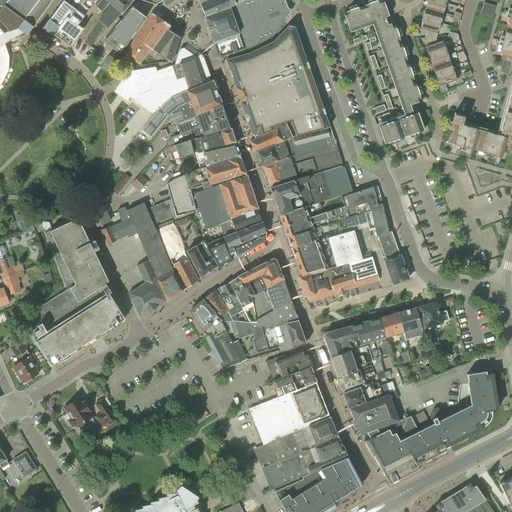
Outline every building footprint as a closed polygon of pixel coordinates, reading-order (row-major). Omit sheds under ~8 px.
[(0,0),(0,22),(4,28),(12,35),(17,28),(23,20),(16,15),(14,13),(15,12),(5,5),(8,0),(0,0)] [(8,0),(5,5),(15,12),(14,13),(16,15),(23,20),(24,21),(39,0),(8,0)] [(30,24),(33,27),(53,0),(39,0),(24,21),(22,23),(23,27),(30,24)] [(45,25),(42,28),(52,35),(52,34),(56,37),(70,47),(84,29),(81,26),(96,7),(101,0),(63,0),(62,1),(64,2),(61,6),(59,5),(59,6),(49,19),(45,25)] [(110,3),(112,5),(97,21),(84,43),(91,46),(104,25),(108,28),(121,13),(130,3),(126,0),(102,0),(96,7),(102,12),(110,3)] [(199,0),(207,16),(236,6),(235,4),(245,0),(199,0)] [(224,10),(207,16),(205,17),(206,19),(218,55),(221,57),(223,56),(223,57),(224,56),(225,56),(251,47),(259,43),(272,37),(284,20),(289,13),(291,10),(288,9),(285,0),(245,0),(235,4),(236,6),(224,10)] [(389,16),(382,0),(381,0),(343,13),(349,30),(389,16)] [(427,0),(427,1),(426,9),(443,13),(445,7),(447,7),(448,4),(432,0),(427,0)] [(494,6),(483,3),(480,14),(491,17),(492,14),(494,6)] [(107,44),(104,48),(111,53),(100,68),(110,74),(118,63),(115,60),(120,54),(147,16),(133,5),(104,42),(107,44)] [(424,16),(423,18),(442,24),(443,20),(442,20),(443,13),(426,9),(424,16)] [(167,30),(170,26),(152,14),(150,17),(125,54),(139,64),(150,48),(153,50),(167,30)] [(422,21),(421,29),(427,31),(425,38),(436,39),(440,26),(441,27),(442,24),(423,18),(422,21)] [(383,24),(382,21),(374,23),(407,117),(392,122),(389,113),(382,115),(385,125),(378,127),(384,144),(423,130),(418,116),(416,108),(414,104),(421,102),(393,23),(392,24),(391,21),(383,24)] [(249,54),(226,61),(230,70),(229,71),(230,72),(231,71),(233,75),(231,76),(231,77),(232,77),(244,113),(247,123),(251,134),(252,134),(253,137),(254,136),(255,138),(272,131),(271,128),(291,121),(296,136),(301,134),(301,135),(324,129),(329,127),(325,114),(323,108),(323,109),(309,68),(307,63),(294,27),(289,26),(288,26),(272,42),(249,54)] [(511,27),(506,26),(499,54),(502,55),(501,59),(503,60),(510,62),(507,74),(506,76),(507,76),(507,75),(510,76),(511,68),(511,27)] [(180,38),(167,30),(153,50),(169,61),(171,62),(176,47),(180,38)] [(451,37),(447,37),(450,44),(459,41),(457,35),(451,37)] [(436,39),(425,38),(428,46),(425,47),(428,54),(429,57),(448,51),(447,48),(445,48),(442,41),(437,43),(436,39)] [(128,102),(130,99),(133,101),(152,114),(162,106),(171,98),(187,91),(211,81),(206,69),(201,55),(184,48),(180,49),(175,65),(157,71),(155,67),(128,72),(114,92),(118,95),(128,102)] [(448,51),(429,57),(430,60),(432,67),(449,61),(447,55),(449,54),(448,51)] [(503,60),(500,72),(507,74),(510,62),(503,60)] [(435,73),(436,77),(455,70),(453,66),(451,67),(449,61),(432,67),(435,73)] [(455,70),(436,77),(437,79),(439,87),(456,81),(453,74),(456,73),(455,70)] [(168,116),(171,124),(221,105),(212,82),(211,82),(188,91),(178,96),(172,98),(161,107),(154,116),(142,131),(151,138),(167,117),(168,116)] [(164,146),(165,148),(186,141),(199,137),(203,135),(230,128),(221,105),(171,124),(171,125),(176,123),(180,134),(171,137),(164,146)] [(511,106),(508,106),(500,134),(511,137),(511,106)] [(449,145),(472,151),(478,130),(462,126),(465,116),(455,113),(453,120),(448,118),(447,122),(450,123),(448,131),(453,132),(449,145)] [(253,139),(249,141),(254,153),(257,151),(286,140),(296,136),(295,134),(291,136),(285,123),(276,128),(277,128),(272,131),(255,138),(253,139)] [(172,160),(195,153),(195,152),(208,149),(208,148),(235,143),(231,129),(199,138),(199,137),(186,141),(165,148),(168,154),(170,154),(172,160)] [(286,140),(257,151),(262,166),(289,158),(293,157),(336,145),(335,144),(325,147),(323,138),(327,137),(324,129),(301,135),(296,136),(286,140)] [(472,151),(489,156),(495,135),(478,130),(472,151)] [(495,135),(489,156),(501,159),(505,147),(509,148),(511,138),(511,137),(500,134),(500,136),(495,135)] [(195,152),(195,153),(197,160),(205,159),(207,166),(238,157),(239,157),(235,143),(208,148),(208,149),(195,152)] [(289,158),(262,166),(270,186),(342,164),(336,145),(293,157),(289,158)] [(167,184),(171,199),(175,216),(196,211),(190,189),(202,186),(203,187),(209,185),(246,174),(240,157),(239,157),(195,171),(173,180),(167,184)] [(278,213),(279,215),(319,202),(319,203),(351,192),(344,169),(340,167),(308,178),(307,176),(270,188),(278,213)] [(125,174),(111,191),(117,196),(130,178),(125,174)] [(148,181),(140,174),(131,184),(139,191),(148,181)] [(205,229),(219,224),(257,210),(257,208),(246,175),(193,194),(201,217),(196,219),(199,229),(204,227),(205,229)] [(309,218),(283,227),(287,237),(326,224),(326,225),(348,218),(346,211),(350,208),(376,200),(372,188),(352,194),(346,196),(341,198),(344,206),(309,218)] [(279,215),(283,227),(309,218),(308,213),(321,209),(319,203),(319,202),(279,215)] [(184,290),(183,290),(171,268),(156,233),(154,227),(146,209),(144,203),(127,211),(137,233),(131,236),(135,245),(141,242),(149,261),(166,301),(184,290)] [(165,220),(159,204),(149,208),(156,224),(165,220)] [(98,212),(97,213),(102,224),(110,220),(108,217),(104,208),(103,208),(102,205),(96,208),(98,212)] [(129,237),(131,236),(137,233),(127,211),(125,206),(117,210),(118,212),(120,217),(119,218),(121,223),(110,228),(110,226),(102,230),(108,244),(116,240),(115,239),(127,234),(129,237)] [(382,209),(371,212),(375,228),(374,228),(376,237),(378,237),(388,234),(382,209)] [(219,224),(223,236),(261,222),(257,210),(219,224)] [(371,212),(365,213),(369,229),(374,228),(375,228),(371,212)] [(326,224),(287,238),(291,248),(317,239),(317,238),(330,234),(367,223),(368,229),(369,229),(365,213),(348,218),(326,225),(326,224)] [(32,224),(28,214),(25,215),(27,220),(17,223),(21,234),(34,229),(32,224)] [(79,218),(46,234),(67,290),(22,319),(51,365),(125,318),(110,295),(112,294),(106,283),(109,281),(96,253),(100,251),(94,240),(90,242),(79,218)] [(176,222),(178,227),(188,223),(187,218),(176,222)] [(41,221),(32,224),(34,229),(35,234),(51,228),(49,222),(41,221)] [(233,248),(265,233),(261,222),(223,236),(224,237),(228,250),(233,247),(233,248)] [(291,248),(302,278),(327,270),(326,270),(362,260),(353,231),(324,239),(324,237),(317,239),(291,248)] [(265,233),(233,248),(237,256),(237,257),(262,244),(264,240),(265,233)] [(391,233),(388,234),(378,237),(386,259),(399,255),(393,239),(391,233)] [(232,258),(237,256),(233,248),(233,247),(228,250),(224,237),(223,237),(206,243),(209,251),(217,265),(218,268),(233,260),(232,258)] [(197,278),(187,258),(177,263),(166,241),(162,243),(171,266),(184,289),(189,286),(198,280),(197,278)] [(187,251),(200,276),(217,265),(209,251),(203,242),(187,251)] [(0,274),(2,279),(23,271),(20,265),(14,267),(13,266),(15,265),(12,256),(7,258),(3,246),(0,247),(0,274)] [(399,255),(386,259),(386,261),(384,262),(393,285),(409,279),(400,256),(399,256),(399,255)] [(327,270),(302,278),(298,278),(303,291),(305,297),(307,296),(309,300),(309,301),(345,291),(344,286),(347,285),(354,283),(377,276),(372,257),(362,260),(326,270),(327,270)] [(247,280),(255,296),(283,280),(276,260),(272,259),(245,273),(248,279),(247,280)] [(146,283),(129,293),(139,317),(140,317),(140,318),(141,318),(141,317),(149,312),(149,313),(157,308),(157,307),(166,301),(148,261),(143,263),(137,266),(146,283)] [(23,271),(2,279),(5,288),(3,288),(0,289),(0,306),(8,303),(5,295),(8,294),(8,296),(21,291),(18,283),(20,282),(18,278),(24,275),(23,271)] [(237,277),(229,283),(243,310),(249,322),(257,322),(256,320),(252,297),(255,296),(247,280),(248,279),(245,273),(237,277)] [(283,280),(255,296),(252,297),(256,320),(290,300),(283,280)] [(229,283),(216,290),(232,320),(238,321),(235,315),(243,310),(229,283)] [(204,298),(202,300),(218,317),(219,317),(222,322),(232,320),(216,290),(214,291),(204,298)] [(218,317),(202,300),(190,311),(207,336),(205,338),(212,351),(219,365),(221,369),(230,366),(242,362),(239,358),(240,358),(233,345),(230,339),(222,322),(219,317),(218,317)] [(257,322),(259,327),(273,327),(297,321),(290,300),(256,320),(257,322)] [(436,302),(417,307),(423,328),(442,323),(441,322),(448,320),(446,311),(439,313),(436,302)] [(403,311),(397,312),(403,332),(412,329),(414,338),(423,335),(421,327),(415,307),(413,308),(406,310),(403,311)] [(380,317),(379,317),(385,337),(403,332),(397,312),(391,314),(388,315),(380,317)] [(379,317),(349,326),(357,349),(367,346),(371,359),(377,380),(385,378),(379,357),(389,354),(390,353),(385,337),(379,317)] [(232,320),(222,322),(230,339),(238,336),(239,338),(253,334),(254,339),(252,339),(257,353),(266,350),(259,327),(257,322),(249,322),(249,323),(238,322),(238,321),(232,320)] [(259,327),(266,350),(278,346),(280,350),(305,343),(297,321),(273,327),(259,327)] [(323,338),(330,357),(349,351),(357,349),(349,326),(326,332),(325,334),(324,335),(323,336),(323,338)] [(429,347),(431,355),(437,353),(435,346),(436,345),(431,330),(424,332),(428,348),(429,347)] [(26,350),(19,339),(9,346),(16,357),(26,350)] [(239,342),(233,345),(240,358),(246,355),(239,342)] [(330,357),(336,377),(366,367),(362,355),(352,358),(349,351),(330,357)] [(277,397),(316,382),(317,382),(311,367),(312,366),(308,354),(304,356),(303,352),(282,360),(281,357),(265,361),(273,380),(272,381),(275,388),(274,389),(277,397)] [(15,366),(20,374),(25,383),(39,374),(32,363),(34,361),(31,356),(15,366)] [(366,367),(336,377),(341,390),(364,382),(364,381),(375,377),(371,365),(366,367)] [(418,371),(420,379),(433,376),(430,365),(424,367),(424,370),(418,371)] [(370,438),(364,441),(372,457),(373,456),(389,483),(389,484),(419,469),(417,465),(430,459),(446,451),(445,449),(444,446),(446,445),(449,444),(483,427),(483,426),(484,426),(485,426),(485,425),(486,425),(486,424),(487,424),(488,423),(488,422),(489,422),(489,421),(490,420),(490,419),(491,418),(491,417),(491,416),(492,415),(492,414),(492,413),(492,412),(492,411),(497,410),(491,371),(466,374),(467,375),(467,376),(471,405),(444,419),(439,411),(430,415),(432,419),(416,426),(416,427),(410,416),(399,420),(368,432),(370,438)] [(390,393),(392,392),(395,391),(392,381),(387,383),(386,383),(387,386),(390,393)] [(316,382),(277,397),(248,409),(261,441),(329,415),(316,382)] [(382,395),(382,396),(383,396),(381,388),(380,389),(378,382),(372,384),(371,382),(356,388),(356,389),(343,394),(348,408),(349,407),(364,402),(382,395)] [(398,398),(395,391),(392,392),(390,393),(383,396),(382,396),(383,397),(349,409),(354,422),(356,422),(360,434),(368,432),(399,420),(398,421),(391,401),(395,399),(398,398)] [(96,417),(92,419),(88,412),(89,411),(84,402),(83,403),(80,399),(72,404),(70,401),(64,405),(66,408),(64,409),(71,419),(68,421),(72,427),(76,424),(80,432),(88,427),(88,428),(89,429),(86,431),(89,437),(100,430),(98,428),(102,426),(96,417)] [(96,417),(102,426),(107,423),(112,431),(119,427),(102,399),(95,404),(101,413),(96,417)] [(416,425),(427,420),(423,411),(412,416),(416,425)] [(330,417),(257,448),(273,486),(274,489),(348,457),(336,434),(330,417)] [(0,478),(1,480),(5,478),(0,470),(0,467),(1,469),(9,464),(6,460),(0,450),(0,478)] [(25,453),(13,461),(23,478),(36,470),(25,453)] [(348,458),(308,475),(275,491),(274,491),(277,497),(285,511),(324,511),(334,506),(332,503),(363,484),(354,469),(348,458)] [(511,477),(499,483),(504,493),(509,503),(511,508),(511,477)] [(433,511),(466,511),(485,500),(475,485),(473,487),(470,483),(439,502),(435,505),(438,509),(433,511)] [(192,511),(192,510),(195,509),(193,505),(198,503),(197,500),(198,497),(182,486),(176,490),(177,492),(167,494),(168,497),(159,499),(159,501),(151,503),(152,505),(142,507),(143,508),(134,510),(134,511),(192,511)] [(246,502),(240,505),(243,511),(246,511),(255,507),(251,499),(246,502)] [(493,511),(485,500),(466,511),(493,511)]
